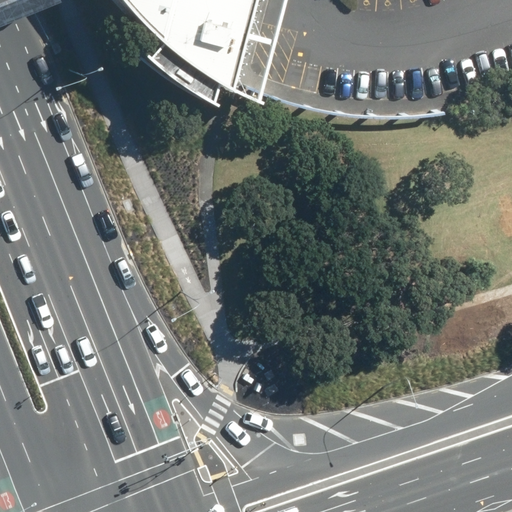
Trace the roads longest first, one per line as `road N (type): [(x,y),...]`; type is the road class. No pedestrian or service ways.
road 1 (primary): [(0,107),(218,412),(277,456),(336,458)]
road 2 (primary): [(0,128),(155,511)]
road 3 (primary): [(336,458),(511,396)]
road 4 (primary): [(184,511),(336,458)]
road 5 (primary): [(511,466),(375,511)]
road 6 (primary): [(47,511),(0,399)]
